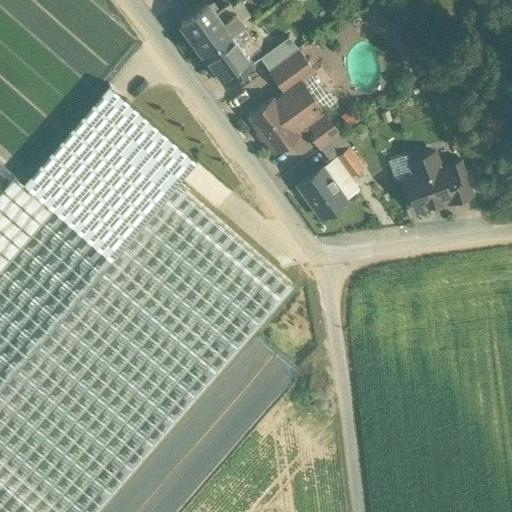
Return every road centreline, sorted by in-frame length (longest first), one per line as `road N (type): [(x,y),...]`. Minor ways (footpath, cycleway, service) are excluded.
road 1 (residential): [(129,0),(314,252)]
road 2 (unclassified): [(314,252),(331,294),(358,511)]
road 3 (unclassified): [(314,252),(511,228)]
